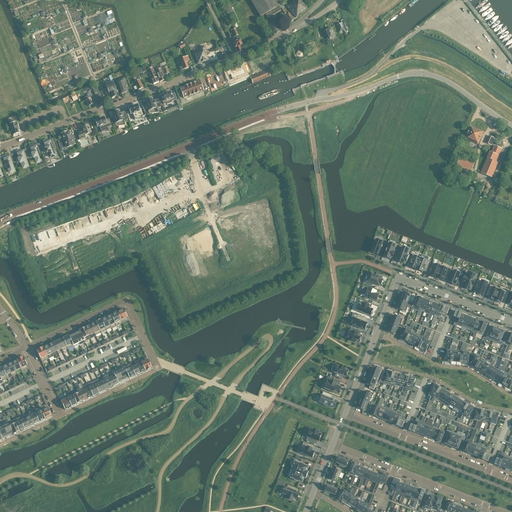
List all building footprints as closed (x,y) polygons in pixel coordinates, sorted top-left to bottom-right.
[(235,22),(238,20),(228,0),(221,0),(234,27),(236,25),(235,22)] [(274,0),(249,0),(259,15),(264,12),(266,17),(271,14),(280,9),(277,5),(274,0)] [(300,0),(292,0),(286,5),(295,16),(306,7),(300,0)] [(282,7),(280,9),(283,13),(283,14),(288,21),(293,18),(287,10),(285,12),(282,7)] [(273,18),(265,23),(271,34),(280,30),(279,29),(273,18)] [(340,22),(335,24),(338,31),(343,29),(346,28),(343,21),(340,22)] [(330,27),(325,29),(328,38),(333,36),(330,27)] [(234,28),(230,29),(232,36),(234,35),(236,39),(234,40),(231,41),(236,52),(242,50),(241,48),(242,47),(240,42),(237,34),(234,28)] [(46,45),(40,48),(42,53),(48,50),(46,45)] [(198,50),(192,52),(196,62),(196,63),(201,61),(203,60),(208,59),(208,58),(207,58),(203,45),(197,47),(198,50)] [(187,54),(179,57),(181,65),(179,66),(180,69),(187,66),(185,61),(189,59),(187,54)] [(150,66),(146,68),(150,78),(152,83),(157,81),(155,76),(155,75),(156,75),(152,66),(151,63),(150,64),(150,66)] [(154,65),(152,66),(156,75),(157,75),(159,80),(164,79),(162,74),(164,73),(168,72),(166,66),(165,63),(159,65),(155,67),(154,65)] [(243,64),(227,70),(231,80),(247,74),(243,64)] [(142,66),(136,68),(140,76),(145,73),(142,66)] [(249,75),(252,82),(270,74),(267,68),(249,75)] [(138,74),(132,77),(133,80),(137,88),(142,86),(138,79),(140,78),(138,74)] [(123,76),(115,79),(120,93),(124,92),(125,92),(125,91),(126,91),(125,88),(125,87),(124,86),(126,85),(123,76)] [(198,79),(179,87),(183,97),(202,89),(199,79),(198,79)] [(113,82),(105,85),(108,92),(109,92),(111,96),(117,94),(116,92),(117,92),(116,89),(115,89),(113,82)] [(87,95),(83,97),(84,99),(87,105),(92,102),(95,101),(91,93),(90,93),(89,91),(86,93),(87,95)] [(163,93),(159,95),(163,103),(166,102),(166,103),(170,101),(170,100),(176,98),(173,92),(171,93),(170,91),(166,92),(166,91),(162,92),(163,93)] [(150,97),(145,100),(146,102),(145,103),(146,106),(147,106),(148,109),(147,109),(147,110),(147,111),(148,112),(149,112),(158,111),(157,111),(156,108),(156,107),(160,106),(157,98),(151,100),(150,97)] [(127,108),(127,109),(128,112),(129,113),(132,112),(134,118),(142,118),(142,117),(141,117),(141,115),(144,114),(143,110),(144,110),(143,105),(141,106),(141,105),(137,106),(136,104),(133,105),(133,104),(130,105),(131,106),(128,107),(127,107),(127,108)] [(117,110),(111,112),(113,115),(112,115),(113,119),(114,119),(115,121),(114,122),(114,123),(114,124),(115,124),(115,125),(116,125),(125,124),(124,123),(123,120),(126,119),(123,110),(118,112),(117,110)] [(94,121),(93,121),(95,125),(95,124),(96,126),(98,125),(100,131),(108,130),(107,127),(111,125),(108,117),(104,119),(103,116),(103,117),(100,118),(100,117),(100,116),(97,117),(97,118),(97,119),(94,120),(94,121)] [(13,118),(7,120),(8,123),(12,134),(18,132),(16,128),(18,127),(16,122),(15,122),(14,121),(13,118)] [(82,130),(76,132),(81,144),(87,142),(84,134),(90,131),(87,124),(80,126),(82,130)] [(469,125),(464,138),(476,143),(481,130),(469,125)] [(63,140),(58,142),(59,147),(60,147),(65,145),(66,147),(70,145),(70,144),(73,144),(72,143),(74,143),(72,139),(73,138),(71,134),(69,130),(68,131),(65,132),(65,131),(64,131),(61,132),(61,133),(60,133),(63,140)] [(46,139),(42,140),(45,147),(44,147),(43,148),(42,149),(42,150),(43,150),(43,151),(44,151),(45,151),(45,152),(47,152),(48,155),(48,156),(49,156),(50,156),(51,156),(52,156),(53,155),(53,154),(53,153),(51,148),(54,146),(51,138),(48,139),(48,140),(47,141),(46,139)] [(29,146),(27,147),(29,153),(30,152),(30,153),(29,153),(29,154),(29,155),(30,156),(31,156),(32,156),(32,157),(33,157),(34,160),(35,160),(35,161),(36,161),(37,162),(38,162),(38,161),(39,161),(40,160),(40,159),(40,158),(38,153),(41,152),(38,143),(34,144),(35,146),(33,146),(32,144),(29,145),(29,146)] [(488,150),(479,171),(480,172),(482,173),(491,176),(497,161),(495,160),(497,154),(498,155),(501,147),(492,143),(489,150),(488,150)] [(19,149),(15,150),(18,157),(17,158),(16,158),(16,159),(15,159),(15,160),(16,160),(16,161),(17,161),(18,161),(18,162),(20,162),(21,165),(21,166),(22,166),(23,167),(24,167),(25,167),(25,166),(26,166),(26,165),(26,164),(26,163),(24,158),(27,157),(24,148),(21,149),(21,151),(20,151),(19,149)] [(5,154),(2,156),(4,162),(4,163),(3,163),(3,164),(3,165),(4,166),(5,166),(6,166),(7,170),(8,171),(9,172),(10,172),(11,172),(12,171),(12,170),(13,170),(13,169),(13,168),(10,162),(13,161),(11,153),(7,155),(8,156),(6,156),(5,154)] [(458,156),(455,165),(470,170),(472,163),(473,162),(458,156)] [(137,225),(136,226),(133,222),(130,225),(134,232),(140,228),(137,225)] [(371,248),(370,251),(376,253),(378,249),(381,250),(385,240),(382,239),(381,241),(375,239),(373,243),(372,242),(370,248),(371,248)] [(385,250),(382,256),(389,258),(390,256),(391,257),(393,250),(395,251),(397,245),(388,242),(386,248),(385,248),(385,250),(384,250),(385,250)] [(399,246),(394,257),(396,258),(396,260),(396,259),(396,260),(398,261),(400,261),(400,262),(400,261),(402,262),(403,259),(404,260),(406,255),(406,254),(408,251),(407,251),(408,250),(407,249),(407,248),(401,246),(401,247),(399,246)] [(411,253),(407,263),(410,264),(409,266),(414,268),(415,268),(420,256),(411,253)] [(420,256),(415,268),(416,268),(415,269),(416,269),(421,271),(422,268),(425,270),(429,260),(420,256)] [(430,264),(427,271),(430,272),(429,274),(435,277),(440,265),(441,263),(436,261),(437,259),(433,258),(431,261),(434,262),(433,265),(430,264)] [(440,265),(435,277),(441,279),(442,277),(445,278),(449,268),(440,265)] [(449,278),(448,281),(454,284),(456,279),(459,280),(461,274),(458,273),(459,272),(452,269),(451,274),(450,274),(450,273),(448,278),(449,278)] [(464,275),(462,281),(464,282),(463,286),(469,289),(471,285),(472,285),(474,279),(473,279),(475,275),(476,272),(469,270),(468,272),(466,271),(464,275)] [(363,279),(362,283),(371,286),(372,283),(379,286),(380,284),(381,284),(383,279),(382,279),(382,277),(378,275),(379,274),(375,273),(374,274),(370,272),(367,281),(363,279)] [(476,280),(473,287),(477,288),(475,292),(481,295),(487,282),(480,279),(479,281),(476,280)] [(489,284),(485,293),(488,295),(487,297),(493,299),(498,287),(489,284)] [(362,285),(360,290),(362,291),(363,292),(363,291),(365,292),(363,296),(368,298),(368,297),(369,298),(370,298),(371,298),(371,299),(371,298),(375,300),(376,298),(375,297),(375,296),(376,296),(377,293),(375,292),(375,290),(362,285)] [(498,287),(493,299),(499,302),(500,299),(503,301),(507,291),(498,287)] [(400,296),(399,299),(411,304),(412,303),(412,301),(410,301),(408,300),(409,297),(410,294),(403,291),(403,293),(402,294),(401,294),(400,296)] [(414,303),(412,308),(417,310),(422,298),(420,297),(420,296),(417,295),(415,298),(413,302),(414,303)] [(356,302),(353,309),(369,315),(368,315),(369,315),(369,314),(370,313),(371,310),(371,309),(372,308),(371,308),(369,307),(371,303),(358,298),(356,302)] [(417,310),(416,313),(418,314),(420,310),(423,311),(427,299),(424,298),(423,299),(422,298),(417,310)] [(398,302),(397,305),(398,305),(397,307),(397,308),(400,309),(404,311),(405,308),(406,305),(408,306),(410,307),(411,305),(411,304),(399,299),(398,302)] [(427,299),(423,311),(425,312),(424,316),(426,317),(432,302),(430,302),(431,301),(427,299)] [(426,317),(426,318),(428,319),(431,314),(433,315),(437,304),(432,302),(426,317)] [(433,315),(430,323),(432,324),(436,316),(438,317),(439,316),(440,314),(439,314),(442,306),(437,304),(433,315)] [(442,306),(439,314),(440,314),(445,316),(448,307),(443,305),(442,306)] [(122,308),(116,311),(121,322),(128,319),(122,308)] [(455,310),(452,318),(457,320),(460,313),(460,312),(455,310)] [(116,311),(110,314),(115,325),(121,322),(116,311)] [(351,323),(351,324),(352,324),(363,329),(364,328),(366,323),(366,322),(363,321),(365,317),(357,313),(355,318),(354,318),(354,317),(354,318),(352,323),(351,323)] [(456,323),(455,324),(460,326),(465,315),(460,313),(457,320),(456,322),(456,323)] [(110,314),(105,316),(110,328),(115,325),(110,314)] [(392,317),(390,322),(396,325),(402,327),(403,325),(399,323),(402,317),(394,314),(393,317),(392,317)] [(465,315),(460,326),(465,328),(470,317),(465,315)] [(105,316),(100,319),(105,329),(110,327),(110,328),(105,316)] [(470,317),(465,328),(470,330),(475,319),(470,317)] [(97,320),(95,321),(100,332),(105,329),(100,319),(99,319),(97,319),(97,320)] [(470,330),(470,331),(473,332),(472,335),(474,336),(476,332),(475,332),(480,321),(475,319),(470,330)] [(95,321),(89,324),(94,334),(100,332),(95,321)] [(480,321),(475,332),(476,332),(481,334),(486,322),(482,321),(482,322),(480,321)] [(390,322),(388,328),(389,328),(388,330),(388,331),(393,333),(396,325),(390,322)] [(89,324),(84,326),(89,338),(88,334),(93,332),(94,334),(89,324)] [(406,325),(399,338),(402,340),(403,339),(404,339),(404,340),(410,329),(410,330),(411,328),(412,325),(409,324),(408,327),(406,325)] [(84,326),(78,329),(84,341),(84,340),(89,338),(84,326)] [(349,326),(345,337),(348,338),(348,339),(354,341),(354,340),(357,341),(358,341),(360,338),(359,337),(360,335),(359,335),(360,334),(358,333),(359,330),(349,326)] [(485,330),(483,336),(492,340),(496,328),(491,326),(490,326),(489,329),(488,329),(489,330),(488,331),(488,330),(488,331),(485,330)] [(496,328),(492,340),(500,343),(503,337),(500,336),(501,335),(500,335),(501,334),(501,335),(501,334),(502,330),(501,330),(502,330),(496,328)] [(79,330),(73,333),(79,344),(84,341),(78,329),(79,330)] [(410,329),(404,340),(405,340),(409,342),(415,332),(410,330),(410,329)] [(419,335),(414,345),(418,347),(419,347),(423,339),(424,338),(425,336),(427,331),(424,330),(423,332),(422,335),(421,335),(419,335)] [(419,347),(419,348),(420,348),(420,349),(423,351),(429,341),(426,340),(428,337),(430,332),(427,331),(425,336),(424,338),(423,339),(419,347)] [(506,345),(502,355),(504,356),(505,353),(505,354),(508,348),(508,347),(511,336),(511,333),(511,332),(508,331),(506,336),(504,336),(502,342),(505,344),(506,344),(506,345)] [(415,332),(409,342),(410,342),(413,345),(414,345),(419,335),(415,332)] [(68,334),(67,334),(72,345),(73,345),(72,344),(77,342),(78,344),(79,344),(73,333),(68,335),(68,334)] [(67,334),(61,337),(66,348),(72,345),(67,334)] [(61,337),(57,340),(62,350),(66,348),(61,337)] [(57,340),(52,342),(59,356),(56,350),(60,348),(61,350),(62,350),(57,340)] [(52,342),(47,344),(51,352),(52,355),(54,354),(56,357),(59,356),(52,342)] [(47,344),(42,347),(47,358),(48,358),(46,355),(51,352),(47,344)] [(445,349),(444,360),(448,361),(448,360),(450,360),(451,347),(452,345),(452,344),(452,345),(449,344),(449,346),(448,349),(445,349)] [(456,349),(455,361),(461,361),(462,348),(463,345),(461,344),(459,348),(459,349),(459,350),(456,349)] [(42,347),(35,350),(41,361),(47,358),(42,347)] [(475,354),(469,364),(472,366),(472,365),(474,366),(480,357),(481,355),(482,352),(483,350),(481,349),(478,354),(475,353),(475,354)] [(22,356),(16,359),(21,371),(28,367),(22,356)] [(139,358),(144,370),(151,366),(146,356),(139,359),(139,358)] [(480,357),(474,366),(475,367),(476,367),(475,368),(479,370),(485,359),(480,357)] [(485,359),(479,370),(481,372),(482,371),(484,372),(491,361),(491,359),(492,358),(489,357),(488,359),(485,359)] [(139,358),(134,361),(139,372),(144,370),(139,358)] [(16,359),(11,362),(16,373),(15,370),(19,367),(21,371),(16,359)] [(491,361),(484,372),(485,373),(485,374),(488,376),(488,375),(489,375),(493,367),(492,365),(491,365),(493,362),(494,360),(491,359),(491,361)] [(129,363),(134,374),(139,372),(134,361),(133,361),(135,364),(131,366),(129,363)] [(488,375),(488,376),(491,378),(492,377),(493,378),(500,367),(503,361),(502,361),(501,364),(499,363),(498,365),(497,366),(496,369),(493,367),(489,375),(488,375)] [(500,367),(493,378),(494,378),(498,381),(497,382),(504,371),(503,368),(504,366),(505,362),(503,361),(500,367)] [(11,362),(6,364),(11,375),(16,373),(11,362)] [(123,365),(122,365),(128,377),(134,374),(129,363),(123,366),(123,365)] [(6,364),(1,366),(6,378),(11,375),(6,364)] [(117,367),(122,379),(128,376),(128,377),(122,365),(117,368),(117,367)] [(335,366),(333,370),(334,371),(333,372),(335,372),(334,375),(340,378),(341,375),(344,376),(345,374),(346,374),(347,370),(346,370),(347,369),(344,368),(344,367),(339,365),(338,366),(336,365),(336,366),(335,366)] [(371,369),(369,375),(377,378),(381,366),(379,366),(376,365),(375,368),(375,367),(373,367),(372,370),(371,369)] [(117,367),(111,369),(117,383),(118,382),(117,381),(122,379),(117,367)] [(504,371),(497,382),(500,383),(501,383),(502,384),(503,384),(510,372),(511,368),(509,367),(507,371),(506,371),(505,371),(504,371)] [(108,368),(105,370),(112,385),(117,383),(111,369),(112,372),(110,373),(108,368)] [(510,372),(503,384),(505,385),(504,385),(504,386),(505,386),(507,387),(511,379),(511,377),(511,376),(511,374),(511,368),(510,372)] [(384,375),(382,382),(383,383),(388,384),(389,383),(392,372),(390,372),(390,370),(386,369),(385,375),(384,375)] [(107,374),(102,376),(108,387),(112,385),(105,370),(107,374)] [(392,372),(389,383),(394,384),(397,373),(392,372)] [(397,373),(394,384),(399,386),(399,385),(402,375),(402,374),(402,373),(400,373),(399,373),(399,374),(397,373)] [(327,379),(324,387),(324,388),(324,387),(327,389),(327,390),(332,392),(333,391),(336,392),(337,393),(338,391),(339,392),(340,388),(339,388),(340,386),(339,386),(337,385),(338,380),(336,379),(326,375),(325,378),(327,379)] [(369,375),(367,380),(368,381),(367,384),(369,384),(368,387),(372,389),(377,378),(369,375)] [(402,375),(399,385),(402,386),(401,388),(400,391),(403,392),(402,392),(403,392),(404,389),(404,388),(405,386),(405,385),(407,377),(407,376),(403,375),(402,375)] [(404,389),(403,392),(405,393),(407,389),(410,390),(411,386),(413,378),(413,376),(410,375),(409,376),(408,376),(407,376),(407,377),(405,385),(405,386),(404,388),(404,389)] [(97,378),(103,390),(108,387),(102,376),(102,377),(98,379),(97,378)] [(97,378),(92,381),(98,392),(103,390),(97,378)] [(92,381),(86,384),(92,395),(98,392),(92,381)] [(78,387),(76,389),(81,400),(86,397),(81,386),(79,382),(77,384),(78,387)] [(434,383),(427,394),(430,396),(428,399),(430,400),(438,387),(438,386),(437,386),(437,385),(434,383)] [(81,386),(86,397),(92,395),(86,384),(81,386)] [(438,387),(430,400),(432,401),(434,398),(437,400),(437,399),(444,389),(441,387),(440,388),(439,387),(438,387)] [(76,390),(71,392),(76,403),(81,400),(76,389),(75,389),(76,390)] [(444,389),(437,399),(442,402),(448,392),(447,392),(443,390),(444,389)] [(318,399),(317,400),(322,402),(321,404),(326,406),(327,404),(333,407),(333,405),(334,403),(335,400),(329,398),(331,394),(322,391),(320,394),(319,394),(318,397),(318,399)] [(362,393),(360,398),(368,402),(368,401),(370,397),(371,393),(364,391),(363,393),(362,393)] [(71,392),(65,395),(70,405),(73,404),(74,404),(75,404),(75,403),(76,403),(71,392)] [(448,392),(442,402),(446,405),(447,405),(453,395),(451,393),(450,393),(448,393),(448,392)] [(65,395),(59,398),(64,408),(70,405),(65,395)] [(453,395),(447,405),(452,408),(453,406),(454,405),(457,399),(458,398),(457,398),(456,397),(456,396),(455,395),(453,395)] [(370,411),(369,414),(373,416),(374,416),(374,415),(375,415),(379,406),(380,405),(382,398),(379,397),(377,403),(376,404),(374,403),(373,404),(373,405),(371,411),(370,411)] [(360,398),(357,404),(358,405),(357,407),(363,409),(365,410),(368,402),(360,398)] [(452,408),(451,409),(456,411),(463,400),(462,401),(459,399),(458,399),(458,398),(457,399),(454,405),(453,406),(452,408)] [(463,400),(456,411),(461,414),(467,404),(465,403),(466,402),(463,400)] [(39,402),(37,403),(38,407),(44,418),(51,415),(45,403),(41,405),(39,402)] [(385,407),(380,419),(381,419),(383,420),(384,420),(385,419),(386,419),(390,409),(391,407),(392,403),(390,402),(388,408),(387,407),(386,407),(385,407)] [(460,416),(459,418),(462,419),(463,416),(464,414),(466,416),(467,416),(468,417),(471,412),(470,411),(473,406),(469,404),(469,405),(467,404),(461,414),(460,416)] [(379,406),(375,415),(376,415),(376,416),(377,416),(376,416),(376,417),(380,419),(385,407),(381,405),(380,405),(379,406)] [(38,407),(32,410),(38,421),(44,418),(38,407)] [(390,409),(386,419),(386,420),(387,420),(388,421),(391,422),(391,421),(396,409),(395,411),(390,409)] [(396,409),(391,421),(391,422),(392,422),(393,423),(395,423),(395,424),(396,424),(395,424),(395,425),(399,415),(400,414),(401,411),(399,411),(396,409)] [(478,422),(476,428),(478,429),(480,423),(481,422),(482,421),(484,421),(486,411),(485,410),(481,410),(481,409),(478,422)] [(32,410),(28,412),(33,423),(38,421),(32,410)] [(491,412),(489,422),(495,423),(497,412),(493,411),(493,412),(492,412),(491,412)] [(23,414),(28,425),(33,423),(28,412),(27,412),(29,415),(24,417),(23,414)] [(23,414),(18,417),(23,428),(28,425),(23,414)] [(399,415),(395,425),(397,425),(397,426),(401,427),(402,425),(401,425),(402,424),(402,423),(403,421),(404,418),(403,418),(401,417),(399,416),(399,415)] [(417,422),(413,431),(417,432),(418,432),(423,422),(425,416),(422,415),(421,418),(420,419),(418,420),(417,420),(417,421),(417,422)] [(18,417),(12,419),(18,430),(20,429),(21,429),(23,429),(23,428),(18,417)] [(418,433),(419,433),(421,434),(422,434),(423,434),(430,418),(427,417),(427,418),(425,421),(423,422),(418,432),(418,433)] [(430,418),(423,434),(424,434),(425,435),(424,435),(425,435),(425,436),(426,436),(427,436),(428,436),(432,426),(432,425),(431,423),(432,419),(430,418)] [(6,420),(12,433),(18,430),(12,419),(7,422),(6,420)] [(6,420),(1,423),(6,435),(12,432),(12,433),(6,420)] [(408,428),(407,429),(411,431),(413,431),(417,422),(416,422),(416,423),(414,422),(413,422),(411,421),(410,424),(408,428),(408,427),(408,428)] [(432,426),(428,436),(429,436),(429,437),(428,437),(429,437),(431,438),(432,438),(433,438),(438,428),(432,426)] [(306,436),(305,439),(313,443),(314,439),(317,440),(320,434),(317,432),(318,431),(312,428),(312,430),(309,429),(306,436)] [(438,428),(433,438),(435,439),(434,439),(434,440),(436,441),(439,442),(439,441),(439,440),(440,439),(439,439),(440,438),(443,430),(438,428)] [(445,431),(443,436),(446,437),(445,438),(444,442),(445,442),(445,443),(449,445),(450,445),(450,444),(455,433),(451,431),(446,429),(445,431)] [(461,447),(460,450),(465,452),(465,451),(466,451),(467,451),(471,441),(474,432),(472,431),(471,432),(469,437),(469,438),(467,439),(466,438),(465,438),(465,440),(464,441),(462,447),(461,447)] [(450,444),(450,445),(455,447),(456,447),(458,443),(458,442),(459,442),(461,443),(464,436),(455,432),(455,433),(450,444)] [(301,446),(298,452),(311,457),(314,451),(311,450),(311,448),(312,448),(313,445),(302,441),(300,446),(301,446)] [(471,441),(467,451),(467,452),(468,452),(471,454),(472,453),(477,441),(476,441),(476,443),(471,441)] [(471,454),(475,455),(476,455),(477,455),(481,443),(477,441),(472,453),(471,454)] [(481,443),(477,455),(477,456),(478,456),(481,458),(485,449),(485,448),(486,447),(481,445),(481,444),(482,443),(481,443)] [(485,449),(481,458),(483,459),(482,459),(487,461),(487,459),(489,455),(490,452),(486,451),(485,450),(485,449)] [(502,457),(498,465),(499,465),(502,466),(503,466),(504,466),(508,456),(503,454),(503,455),(502,457)] [(494,461),(493,463),(497,465),(498,465),(502,457),(503,455),(502,456),(502,457),(497,455),(494,461)] [(337,456),(335,462),(337,463),(338,465),(343,467),(345,466),(347,467),(350,461),(347,460),(337,456)] [(290,461),(290,463),(290,464),(290,465),(291,465),(291,466),(294,467),(293,469),(290,477),(293,478),(293,479),(294,479),(295,480),(296,480),(297,480),(301,481),(303,477),(305,478),(306,474),(307,471),(305,470),(307,466),(304,464),(300,462),(300,461),(294,459),(294,460),(293,460),(293,461),(292,461),(291,461),(290,461)] [(351,462),(346,473),(352,475),(356,465),(357,464),(354,463),(354,462),(352,462),(351,462)] [(352,475),(349,483),(351,484),(354,476),(357,477),(358,475),(361,467),(361,466),(358,465),(356,465),(352,475)] [(332,467),(328,478),(334,480),(336,476),(337,476),(341,468),(335,466),(334,468),(332,467)] [(359,479),(356,486),(359,487),(363,477),(366,469),(361,467),(358,475),(357,477),(359,478),(359,479)] [(365,478),(363,484),(365,485),(368,479),(371,471),(366,469),(363,477),(365,478)] [(371,471),(368,479),(373,481),(376,473),(371,471)] [(374,494),(369,504),(376,507),(378,508),(380,509),(386,511),(388,505),(390,501),(390,498),(392,495),(394,489),(395,487),(397,482),(398,479),(393,477),(390,476),(387,475),(382,473),(381,475),(379,480),(378,483),(376,487),(375,490),(374,493),(374,494)] [(375,482),(372,489),(375,490),(376,487),(378,483),(379,480),(381,475),(376,473),(373,481),(375,482)] [(392,495),(390,498),(393,500),(396,494),(396,493),(398,494),(402,483),(397,482),(395,487),(394,489),(392,495)] [(400,495),(398,501),(401,502),(403,496),(408,485),(402,483),(398,494),(400,495)] [(284,486),(281,493),(283,493),(282,494),(284,495),(285,496),(286,496),(286,497),(292,499),(293,497),(295,498),(296,496),(297,494),(298,491),(295,490),(296,488),(287,484),(285,487),(284,486)] [(326,484),(324,490),(336,495),(338,489),(340,485),(337,484),(335,488),(326,484)] [(408,485),(403,496),(408,498),(413,487),(408,485)] [(350,495),(346,502),(350,505),(352,502),(354,498),(355,497),(355,496),(356,496),(355,496),(353,495),(356,487),(354,486),(353,486),(353,488),(350,494),(350,495)] [(413,487),(408,498),(413,500),(417,489),(416,488),(416,487),(413,486),(413,487)] [(346,492),(341,499),(346,502),(350,495),(350,494),(353,488),(351,487),(348,493),(346,492)] [(411,505),(414,506),(417,499),(420,500),(423,490),(422,489),(421,489),(420,489),(418,488),(417,489),(413,500),(411,505)] [(341,489),(336,497),(336,498),(338,499),(339,499),(341,500),(341,499),(346,492),(341,489)] [(352,502),(350,505),(355,508),(354,509),(359,500),(360,500),(361,497),(361,496),(363,492),(363,491),(361,490),(360,492),(360,493),(358,496),(357,496),(356,496),(355,496),(355,497),(354,498),(352,502)] [(364,503),(359,511),(364,511),(367,508),(369,506),(369,505),(374,494),(371,493),(367,502),(365,501),(364,503)] [(423,499),(420,507),(423,508),(424,507),(430,509),(430,508),(434,497),(428,494),(426,500),(423,499)] [(434,497),(430,508),(436,510),(435,511),(437,511),(440,511),(444,505),(439,503),(441,498),(440,497),(436,495),(436,496),(435,495),(434,497)] [(359,500),(354,509),(359,511),(364,503),(359,500)] [(447,500),(442,511),(444,511),(448,511),(449,511),(452,503),(452,502),(450,501),(450,500),(448,500),(447,500)] [(449,511),(448,511),(453,511),(457,505),(452,503),(449,511)]
